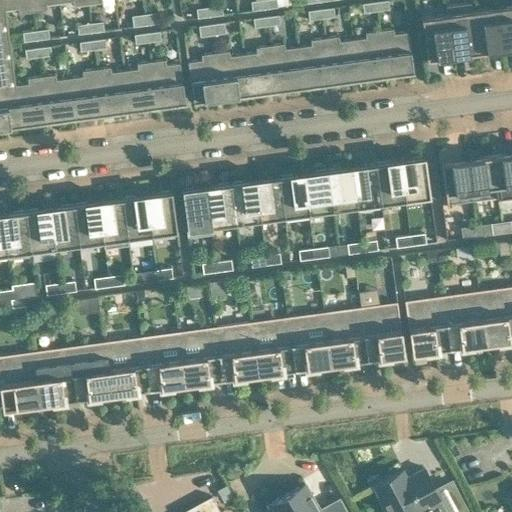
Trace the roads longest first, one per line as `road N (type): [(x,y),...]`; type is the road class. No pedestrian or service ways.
road 1 (residential): [(0,172),(511,102)]
road 2 (residential): [(72,451),(511,391)]
